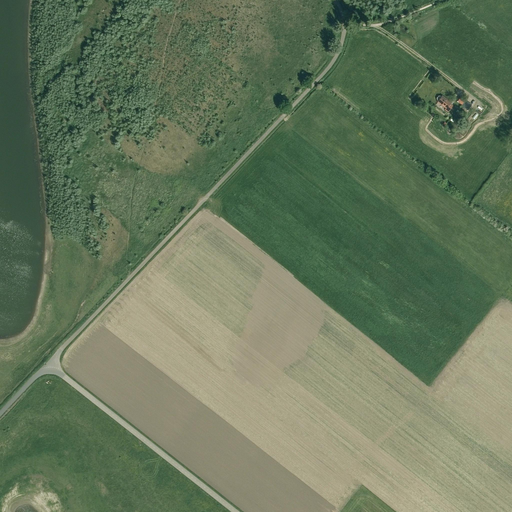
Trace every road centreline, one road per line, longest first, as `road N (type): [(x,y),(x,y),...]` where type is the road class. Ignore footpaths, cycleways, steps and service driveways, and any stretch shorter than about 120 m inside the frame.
road 1 (unclassified): [(49,370),(62,347),(322,74),(345,26)]
road 2 (unclassified): [(236,511),(49,370)]
road 3 (unclassified): [(481,105),(375,25),(345,26)]
